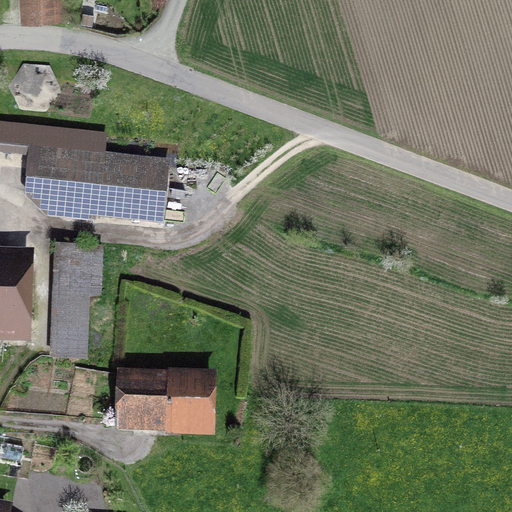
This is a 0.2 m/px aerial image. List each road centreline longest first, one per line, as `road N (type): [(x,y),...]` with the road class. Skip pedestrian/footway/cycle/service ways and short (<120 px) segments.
road 1 (residential): [(151,58),(511,208)]
road 2 (track): [(193,229),(301,140),(333,136)]
road 3 (residential): [(0,43),(31,40),(151,58)]
